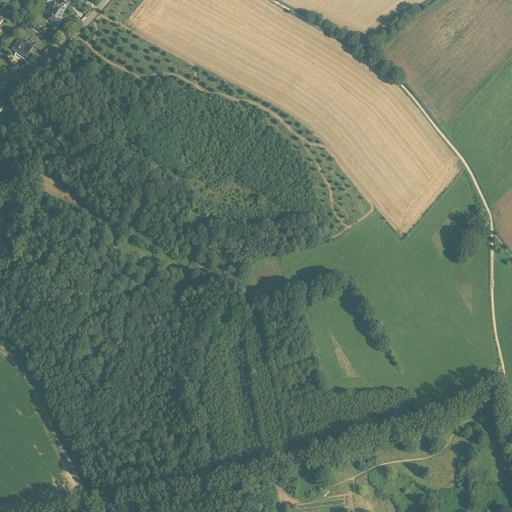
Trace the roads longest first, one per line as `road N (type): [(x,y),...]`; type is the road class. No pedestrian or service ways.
road 1 (track): [(272,0),(398,82),(466,166),(492,233)]
road 2 (track): [(492,233),(494,326),(506,385)]
road 3 (residential): [(0,77),(23,74),(106,0)]
